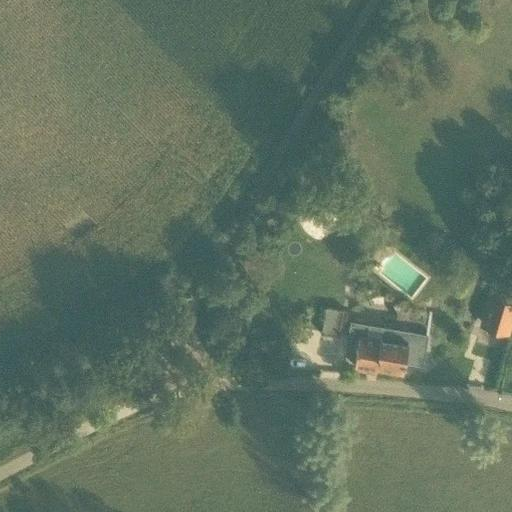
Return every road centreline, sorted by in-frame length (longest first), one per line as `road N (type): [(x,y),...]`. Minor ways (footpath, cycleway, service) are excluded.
road 1 (unclassified): [(511,405),(390,389),(234,384)]
road 2 (track): [(251,207),(374,0)]
road 3 (unclassified): [(0,475),(147,399)]
road 4 (unclassified): [(182,330),(251,207)]
